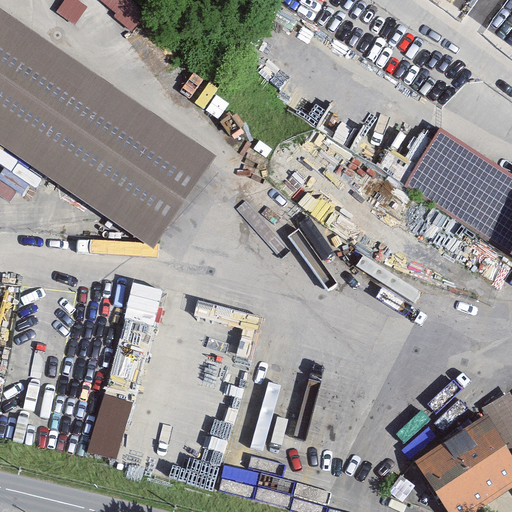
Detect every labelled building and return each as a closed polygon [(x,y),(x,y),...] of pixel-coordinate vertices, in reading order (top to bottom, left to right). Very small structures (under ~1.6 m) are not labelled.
[(65,0),(58,11),(77,23),(87,6),(76,0),(65,0)] [(208,159),(0,18),(0,138),(152,241),(208,159)] [(511,178),(441,134),(408,186),(511,251),(511,178)] [(135,400),(140,384),(113,376),(109,392),(135,400)] [(511,464),(485,422),(422,462),(453,511),(468,511),(511,484),(511,464)]
